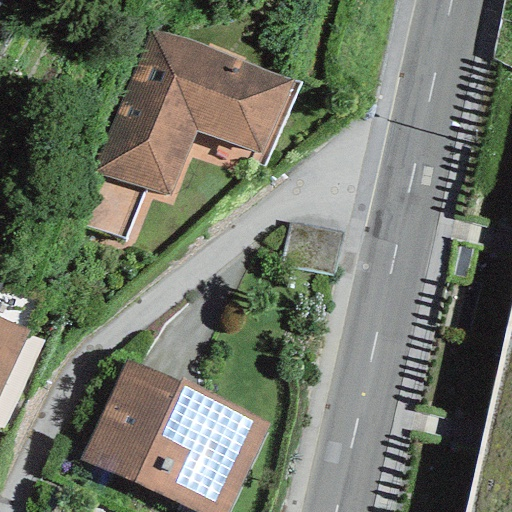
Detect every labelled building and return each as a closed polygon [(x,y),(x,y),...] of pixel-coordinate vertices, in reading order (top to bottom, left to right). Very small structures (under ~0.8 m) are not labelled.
[(93,172),(169,198),(195,132),(257,154),(291,81),(147,28),(93,172)] [(342,234),(291,221),(281,264),(331,277),(342,234)] [(0,319),(0,388),(27,331),(0,319)] [(511,511),(511,329),(504,328),(462,511),(511,511)] [(127,360),(80,461),(191,511),(227,511),(268,425),(127,360)]
